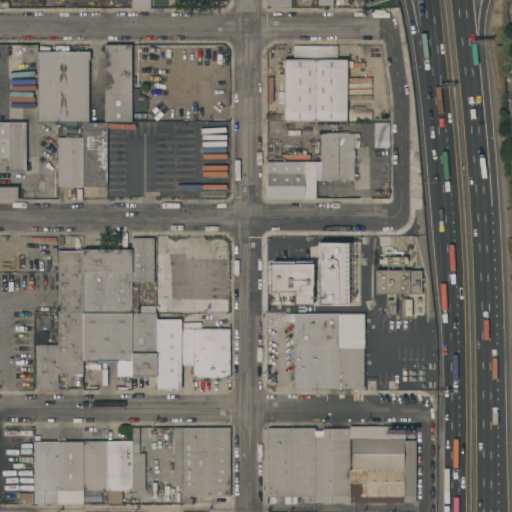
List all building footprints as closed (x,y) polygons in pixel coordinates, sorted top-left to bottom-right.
[(131,0),(150,0),(150,8),(131,7),(131,0)] [(131,121),(104,122),(104,119),(91,120),(91,115),(104,114),(104,44),(131,44),(131,121)] [(346,121),(267,121),(267,114),(284,114),(284,59),(293,59),(293,45),(337,45),(337,59),(346,59),(346,121)] [(37,121),(37,60),(37,51),(89,51),(89,60),(88,60),(88,121),(37,121)] [(133,110),(133,97),(132,88),(139,88),(139,95),(144,95),(144,97),(146,97),(146,110),(133,110)] [(371,108),(371,121),(348,121),(348,108),(371,108)] [(0,162),(0,122),(8,122),(8,162),(0,162)] [(8,122),(26,122),(26,171),(8,171),(8,162),(8,122)] [(82,122),(106,122),(106,186),(83,186),(82,137),(82,122)] [(373,146),(389,147),(389,122),(374,122),(373,146)] [(354,180),(320,180),(320,133),(326,133),(326,132),(348,132),(348,133),(354,133),(354,180)] [(83,186),(57,187),(57,137),(82,137),(83,186)] [(266,199),(266,161),(316,161),(315,199),(266,199)] [(0,186),(18,186),(17,201),(0,200),(0,186)] [(131,238),(153,238),(153,281),(132,281),(131,249),(131,238)] [(318,305),(347,304),(346,243),(317,243),(318,305)] [(82,373),(82,376),(76,376),(76,373),(58,373),(58,332),(58,250),(76,250),(76,248),(82,248),(82,249),(81,312),(82,360),(82,373)] [(131,249),(132,281),(132,313),(81,312),(82,249),(131,249)] [(314,264),(269,264),(269,292),(294,292),(294,305),(312,305),(312,290),(313,290),(314,264)] [(408,270),(408,275),(413,275),(413,287),(408,287),(408,289),(412,289),(412,294),(406,294),(406,295),(403,295),(403,294),(400,294),(400,297),(397,297),(397,294),(395,294),(395,318),(389,318),(389,314),(386,314),(386,299),(393,299),(393,294),(376,294),(376,270),(408,270)] [(386,316),(413,316),(413,299),(402,299),(402,293),(385,294),(386,316)] [(81,312),(132,313),(132,360),(117,360),(117,363),(97,363),(97,360),(82,360),(81,312)] [(132,376),(132,360),(132,313),(156,313),(156,319),(156,376),(132,376)] [(294,320),(288,320),(288,313),(339,313),(339,388),(293,388),(294,320)] [(364,313),(363,388),(341,388),(341,348),(340,348),(340,313),(342,313),(362,313),(364,313)] [(180,388),(178,388),(178,390),(176,390),(176,388),(171,388),(171,390),(164,390),(164,388),(156,388),(156,376),(156,319),(181,319),(181,329),(180,365),(180,388)] [(181,329),(223,329),(223,324),(229,324),(229,377),(227,377),(227,379),(219,379),(219,377),(203,377),(203,379),(195,379),(195,377),(193,377),(193,365),(180,365),(181,329)] [(58,388),(36,388),(36,345),(46,345),(46,332),(58,332),(58,373),(58,388)] [(131,427),(139,427),(139,453),(145,453),(145,490),(131,490),(131,441),(131,427)] [(174,484),(174,441),(173,441),(173,427),(229,427),(229,496),(219,496),(219,503),(181,504),(181,484),(174,484)] [(314,503),(304,503),(304,496),(267,496),(267,427),(315,427),(315,435),(314,503)] [(322,435),(322,428),(349,428),(349,469),(351,469),(351,438),(383,438),(383,431),(409,431),(409,427),(415,427),(415,434),(414,434),(414,437),(403,437),(403,440),(415,440),(415,502),(403,502),(403,503),(314,503),(315,435),(322,435)] [(58,504),(34,504),(34,441),(58,441),(58,490),(58,491),(58,504)] [(58,441),(84,441),(84,490),(58,490),(58,441)] [(84,490),(84,441),(107,441),(107,490),(84,490)] [(131,490),(122,490),(122,503),(107,503),(107,490),(107,441),(131,441),(131,490)] [(58,504),(58,491),(83,491),(83,504),(58,504)] [(84,502),(84,491),(103,491),(103,502),(84,502)]
